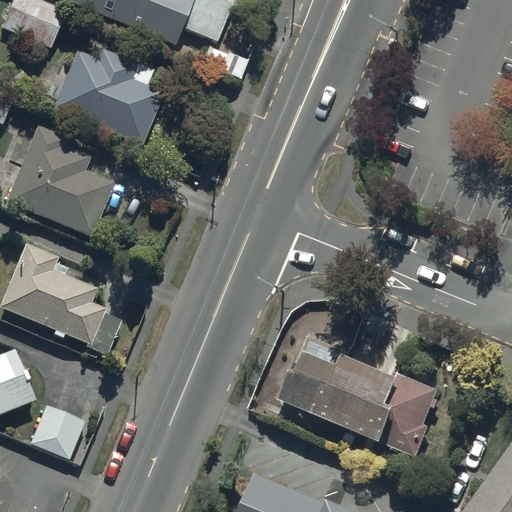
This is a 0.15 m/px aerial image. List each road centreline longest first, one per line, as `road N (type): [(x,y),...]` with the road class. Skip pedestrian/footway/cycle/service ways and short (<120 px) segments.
road 1 (tertiary): [(133,511),(254,214)]
road 2 (residential): [(254,214),(511,321)]
road 3 (tertiary): [(254,214),(307,96)]
